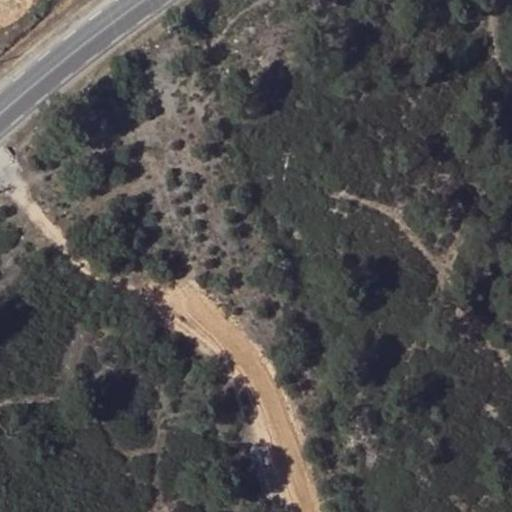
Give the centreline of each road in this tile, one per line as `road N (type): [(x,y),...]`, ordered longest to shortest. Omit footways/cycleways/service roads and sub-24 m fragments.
road 1 (track): [(0,167),(124,285),(250,353),(296,511)]
road 2 (tertiary): [(146,0),(0,114)]
